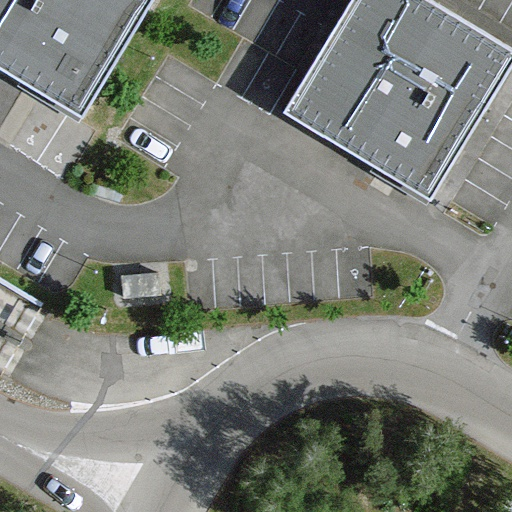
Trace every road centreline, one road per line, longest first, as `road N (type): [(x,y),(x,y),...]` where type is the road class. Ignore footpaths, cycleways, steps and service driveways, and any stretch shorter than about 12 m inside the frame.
road 1 (tertiary): [(511,411),(400,357),(316,361),(239,405),(167,511)]
road 2 (tertiary): [(0,428),(161,511)]
